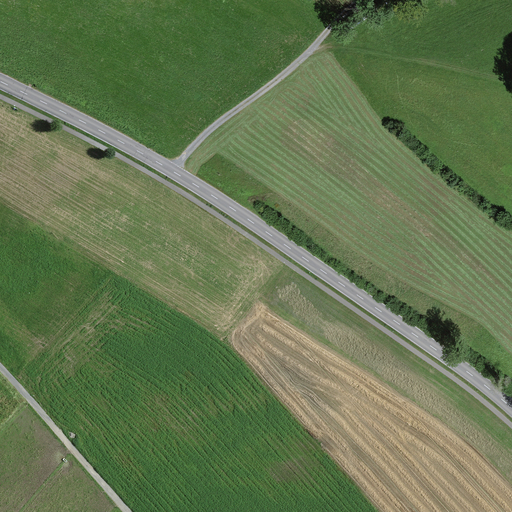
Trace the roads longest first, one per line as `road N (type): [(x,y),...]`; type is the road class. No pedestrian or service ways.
road 1 (tertiary): [(0,81),(173,171),(511,408)]
road 2 (track): [(360,0),(173,171)]
road 3 (track): [(316,43),(511,82)]
road 4 (residential): [(0,369),(126,511)]
